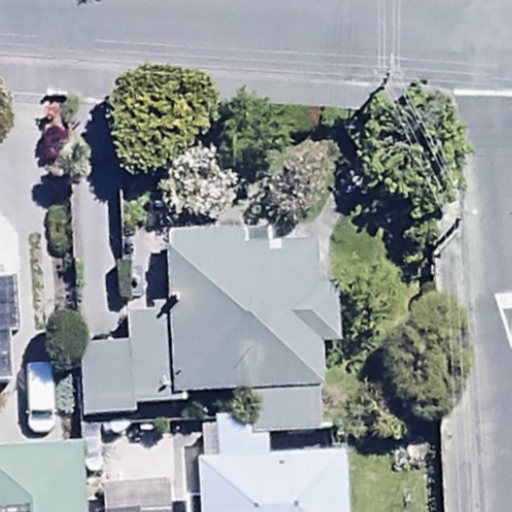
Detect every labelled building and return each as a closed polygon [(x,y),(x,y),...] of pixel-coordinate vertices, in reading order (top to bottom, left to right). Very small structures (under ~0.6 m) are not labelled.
[(251,414),(252,436),(213,436),(213,445),(201,446),(201,511),(347,511),(347,486),(272,488),(271,451),(323,449),(323,365),(347,364),(345,274),(315,275),(315,257),(247,259),(246,233),(182,235),(182,245),(162,246),(164,328),(167,418),(251,414)] [(0,403),(24,402),(18,292),(0,293),(0,403)] [(167,418),(164,328),(127,329),(128,362),(77,363),(78,431),(134,430),(134,420),(167,418)] [(0,464),(0,511),(86,511),(85,461),(0,464)] [(176,511),(175,501),(101,505),(101,511),(176,511)]
